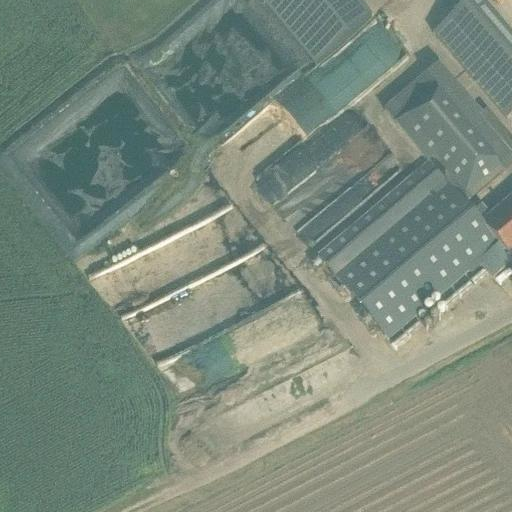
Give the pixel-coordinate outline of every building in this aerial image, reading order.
[(257,0),(270,16),(290,0),(257,0)] [(506,122),(511,116),(511,38),(479,0),(474,0),(433,36),(506,122)] [(234,13),(176,61),(189,77),(195,72),(225,108),(277,64),(234,13)] [(511,158),(511,143),(487,112),(482,117),(438,66),(425,76),(437,90),(394,126),(427,164),(431,160),(464,199),(502,166),(511,158)] [(437,90),(425,76),(382,112),(394,126),(437,90)] [(511,263),(481,228),(491,219),(481,206),(470,215),(428,166),(317,259),(374,326),(387,341),(469,272),(471,275),(484,264),(496,278),(511,264),(511,263)] [(511,263),(511,201),(491,219),(481,228),(511,263)] [(147,362),(293,301),(271,249),(125,309),(147,362)]
